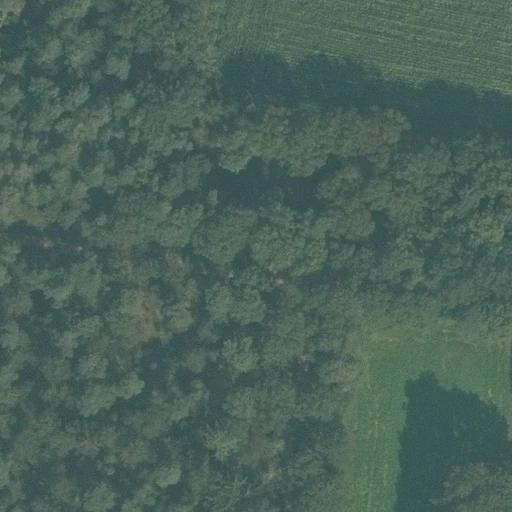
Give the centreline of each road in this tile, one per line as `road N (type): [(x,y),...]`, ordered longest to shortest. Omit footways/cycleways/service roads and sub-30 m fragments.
road 1 (track): [(279,511),(297,281)]
road 2 (track): [(297,281),(511,305)]
road 3 (track): [(297,281),(89,246)]
